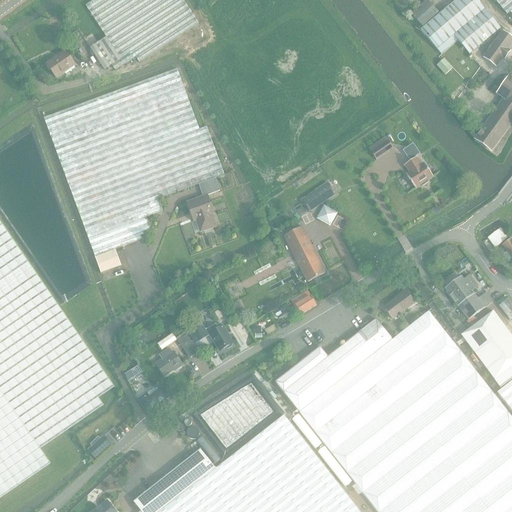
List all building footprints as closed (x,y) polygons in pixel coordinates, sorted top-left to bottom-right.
[(94,0),(84,7),(106,39),(121,60),(111,66),(115,71),(135,58),(138,63),(198,23),(181,0),(94,0)] [(422,26),(438,13),(428,0),(412,14),(422,26)] [(484,59),(485,58),(502,32),(476,0),(457,0),(420,30),(442,54),(459,41),(478,64),(484,59)] [(511,0),(494,0),(508,15),(511,13),(511,11),(511,0)] [(511,45),(511,39),(502,32),(485,58),(496,67),(503,58),(505,60),(510,52),(508,50),(511,45)] [(104,71),(111,66),(121,60),(106,39),(90,50),(104,71)] [(57,78),(75,65),(65,51),(47,64),(57,78)] [(452,68),(444,59),(436,66),(445,75),(452,68)] [(44,119),(95,257),(114,250),(153,236),(146,218),(163,212),(159,200),(224,175),(207,127),(199,130),(177,70),(44,119)] [(511,79),(510,77),(497,95),(504,100),(475,140),(491,151),(511,121),(511,79)] [(386,137),(377,143),(385,154),(394,148),(386,137)] [(416,158),(404,165),(410,173),(407,175),(415,188),(421,184),(422,186),(429,182),(427,180),(433,176),(424,163),(421,165),(416,158)] [(187,203),(194,222),(197,221),(201,232),(204,230),(206,231),(211,229),(212,228),(216,226),(215,224),(215,223),(213,218),(212,217),(212,215),(214,214),(208,196),(220,191),(216,179),(199,185),(203,197),(187,203)] [(328,183),(303,200),(311,211),(336,194),(328,183)] [(324,205),(317,219),(330,227),(338,213),(324,205)] [(0,498),(50,464),(40,449),(103,405),(98,398),(114,387),(0,222),(0,498)] [(285,234),(304,274),(308,283),(326,274),(325,271),(312,248),(301,226),(285,234)] [(495,248),(508,239),(500,229),(488,238),(495,248)] [(511,239),(502,246),(507,252),(503,255),(508,262),(511,259),(511,239)] [(120,267),(114,250),(95,257),(101,274),(120,267)] [(445,289),(457,305),(473,293),(472,291),(478,287),(469,275),(463,280),(461,277),(445,289)] [(307,291),(291,301),(299,313),(303,311),(304,312),(316,305),(307,291)] [(393,320),(414,304),(405,292),(397,297),(398,299),(384,309),(393,320)] [(478,299),(473,293),(457,305),(469,320),(493,302),(485,293),(478,299)] [(500,305),(499,306),(509,320),(511,318),(511,302),(509,298),(500,305)] [(282,316),(282,315),(290,310),(287,305),(274,313),(277,319),(282,316)] [(461,336),(495,380),(511,367),(511,336),(493,311),(461,336)] [(393,340),(392,339),(298,413),(376,511),(511,511),(511,418),(429,312),(393,340)] [(275,384),(298,413),(392,339),(377,320),(328,359),(320,348),(275,384)] [(200,321),(187,329),(196,344),(211,335),(221,351),(226,349),(228,349),(231,347),(231,345),(233,344),(223,327),(220,323),(216,326),(215,324),(206,330),(200,321)] [(187,335),(186,335),(184,332),(176,338),(190,358),(199,352),(187,335)] [(172,334),(162,341),(166,347),(167,347),(177,340),(176,340),(172,334)] [(174,371),(182,366),(173,352),(172,352),(169,349),(159,355),(162,360),(157,363),(165,376),(174,370),(174,371)] [(474,354),(470,357),(479,368),(483,365),(474,354)] [(511,382),(498,393),(511,411),(511,382)] [(147,395),(139,400),(142,404),(147,412),(171,396),(163,385),(147,395)] [(216,469),(161,511),(359,511),(284,416),(216,469)] [(104,438),(89,451),(95,459),(110,446),(104,438)] [(134,502),(141,511),(161,511),(216,469),(201,450),(134,502)] [(116,511),(108,501),(94,511),(116,511)]
